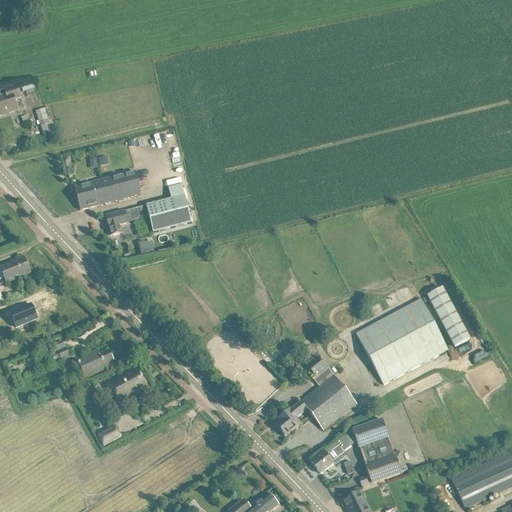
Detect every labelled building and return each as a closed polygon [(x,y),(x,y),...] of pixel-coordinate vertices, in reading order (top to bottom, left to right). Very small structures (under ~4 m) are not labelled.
[(33,84),(21,88),(23,94),(35,90),(33,84)] [(0,115),(17,110),(14,101),(21,98),(17,86),(4,90),(6,96),(0,98),(0,115)] [(45,137),(56,133),(48,108),(37,112),(45,137)] [(140,196),(135,173),(75,188),(80,211),(90,208),(140,196)] [(192,225),(185,196),(182,184),(168,187),(171,199),(145,206),(145,207),(149,218),(153,235),(192,225)] [(145,207),(130,211),(131,215),(132,220),(138,219),(139,221),(149,218),(145,207)] [(121,234),(119,226),(128,224),(125,212),(105,217),(108,229),(109,228),(111,236),(121,234)] [(141,254),(153,251),(150,241),(138,244),(141,254)] [(0,287),(30,274),(22,257),(0,266),(0,287)] [(442,289),(428,297),(455,348),(469,340),(442,289)] [(421,300),(357,335),(384,385),(448,351),(421,300)] [(31,305),(10,313),(16,328),(37,319),(31,305)] [(357,406),(334,376),(311,346),(298,356),(316,379),(314,381),(319,388),(290,411),(289,410),(277,419),(280,422),(275,426),(285,438),(301,425),(296,419),(307,411),(323,432),(357,406)] [(70,358),(66,348),(52,354),(56,364),(70,358)] [(110,364),(114,362),(109,350),(99,355),(98,352),(78,361),(85,378),(111,367),(110,364)] [(142,390),(147,387),(138,369),(106,386),(117,407),(138,395),(139,396),(144,393),(142,390)] [(342,454),(351,447),(356,443),(358,448),(359,448),(361,453),(364,462),(366,467),(365,467),(369,477),(359,480),(362,488),(371,484),(371,485),(402,474),(401,473),(407,471),(400,452),(393,454),(387,437),(388,437),(382,420),(352,430),(352,431),(311,463),(320,475),(333,465),(334,466),(345,457),(342,454)] [(116,426),(97,436),(104,448),(122,438),(116,426)] [(511,487),(511,457),(509,452),(450,480),(464,511),(511,487)] [(346,475),(353,473),(349,461),(342,464),(346,475)] [(360,494),(344,502),(348,511),(368,511),(364,502),(360,494)] [(271,511),(279,507),(269,495),(251,510),(244,502),(231,511),(271,511)] [(190,511),(203,511),(193,501),(186,507),(190,511)]
